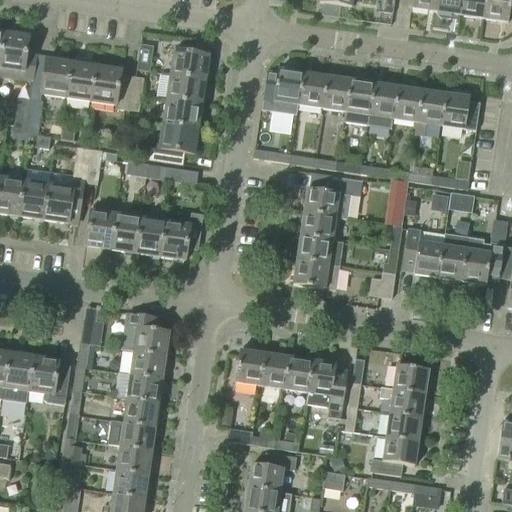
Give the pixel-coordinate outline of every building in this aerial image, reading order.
[(319,0),(319,4),(323,5),(340,7),(338,19),(358,21),(360,9),(351,8),(352,0),(319,0)] [(394,0),(381,0),(380,13),(393,15),(394,0)] [(436,13),(438,0),(413,0),(412,10),(436,13)] [(438,0),(436,13),(460,17),(462,0),(438,0)] [(486,0),(462,0),(460,17),(483,20),(486,0)] [(511,0),(486,0),(483,20),(508,24),(511,0)] [(323,5),(321,16),(338,19),(340,7),(323,5)] [(0,54),(0,78),(32,83),(35,60),(26,59),(29,37),(3,33),(0,54)] [(153,48),(140,46),(136,71),(149,73),(153,48)] [(170,76),(206,81),(209,56),(173,51),(170,76)] [(29,101),(24,134),(38,136),(43,97),(65,100),(70,64),(36,59),(37,56),(36,56),(35,60),(32,83),(29,101)] [(94,67),(70,64),(65,100),(89,103),(94,67)] [(94,67),(89,103),(115,107),(115,110),(125,112),(128,94),(131,78),(120,77),(121,71),(94,67)] [(295,119),(296,106),(301,74),(277,71),(275,87),(264,85),(260,113),(295,119)] [(325,78),(301,74),(296,106),(320,110),(325,78)] [(206,81),(170,76),(166,100),(202,105),(206,81)] [(143,80),(131,78),(128,94),(141,96),(143,80)] [(349,81),(325,78),(320,110),(345,113),(349,81)] [(345,113),(344,124),(366,127),(373,85),(349,81),(345,113)] [(373,85),(366,127),(390,131),(392,120),(396,88),(373,85)] [(420,92),(396,88),(392,120),(415,124),(420,92)] [(415,124),(416,124),(414,138),(424,140),(426,125),(439,127),(444,96),(420,92),(415,124)] [(128,94),(125,112),(138,114),(141,96),(128,94)] [(469,99),(444,96),(439,127),(475,133),(479,105),(468,103),(469,99)] [(24,134),(29,101),(17,100),(12,132),(24,134)] [(166,100),(162,125),(198,130),(202,105),(166,100)] [(198,130),(162,125),(158,150),(150,149),(149,161),(182,166),(184,154),(195,156),(198,130)] [(60,142),(73,143),(74,130),(61,129),(60,142)] [(24,134),(12,132),(11,146),(22,147),(24,134)] [(24,134),(22,147),(36,149),(48,151),(50,140),(37,138),(38,136),(24,134)] [(48,185),(43,222),(78,227),(85,186),(83,185),(88,152),(76,150),(70,188),(48,185)] [(253,151),(252,159),(288,165),(289,156),(253,151)] [(102,154),(88,152),(83,185),(85,186),(96,188),(102,154)] [(102,154),(101,162),(108,163),(115,165),(117,156),(109,155),(102,154)] [(289,156),(288,165),(312,169),(313,160),(289,156)] [(313,160),(312,169),(336,172),(337,163),(313,160)] [(337,163),(336,172),(359,176),(360,167),(337,163)] [(146,180),(148,167),(128,164),(126,177),(146,180)] [(160,169),(148,167),(146,180),(158,182),(160,169)] [(384,170),(360,167),(359,176),(383,179),(384,170)] [(196,187),(198,174),(166,169),(165,182),(196,187)] [(407,174),(384,170),(383,179),(406,183),(407,174)] [(407,174),(406,183),(430,186),(431,177),(407,174)] [(307,190),(303,213),(335,218),(335,220),(347,221),(350,197),(359,198),(361,185),(330,181),(330,177),(311,175),(308,190),(307,190)] [(454,181),(431,177),(430,186),(453,189),(454,181)] [(0,178),(0,215),(18,218),(23,182),(0,178)] [(454,181),(453,189),(468,192),(469,183),(454,181)] [(23,182),(18,218),(43,222),(48,185),(23,182)] [(433,197),(431,209),(445,211),(446,198),(433,197)] [(416,202),(406,201),(404,217),(414,218),(416,202)] [(109,251),(115,215),(90,211),(85,248),(109,251)] [(390,211),(389,222),(400,224),(402,212),(390,211)] [(335,218),(303,213),(300,238),(332,242),(335,220),(335,218)] [(164,222),(158,258),(185,262),(187,250),(198,252),(203,216),(191,214),(189,226),(164,222)] [(139,218),(115,215),(109,251),(134,255),(139,218)] [(164,222),(139,218),(134,255),(158,258),(164,222)] [(393,228),(389,251),(398,252),(402,229),(393,228)] [(408,231),(403,262),(402,272),(414,274),(414,275),(437,279),(444,236),(408,231)] [(445,236),(444,236),(437,279),(461,283),(468,239),(445,235),(445,236)] [(332,242),(300,238),(296,261),(339,268),(342,245),(331,243),(332,242)] [(468,239),(461,283),(486,286),(488,278),(499,280),(504,248),(489,246),(489,242),(468,239)] [(511,274),(511,249),(504,248),(499,280),(511,282),(507,310),(511,310),(511,277),(511,278),(511,274)] [(389,251),(386,275),(395,276),(398,252),(389,251)] [(339,268),(296,261),(293,286),(335,293),(339,268)] [(395,276),(386,275),(382,274),(381,281),(371,280),(369,297),(391,301),(395,276)] [(127,315),(122,352),(133,353),(165,357),(169,333),(155,331),(157,319),(127,315)] [(84,321),(80,345),(92,347),(96,322),(84,321)] [(0,352),(0,400),(2,401),(9,354),(0,352)] [(118,374),(130,376),(162,381),(165,357),(133,353),(122,352),(118,374)] [(259,387),(264,355),(239,352),(234,384),(259,387)] [(78,353),(76,368),(85,369),(88,354),(78,353)] [(34,357),(9,354),(2,401),(26,405),(27,394),(28,394),(34,357)] [(287,359),(264,355),(259,387),(283,391),(287,359)] [(47,405),(64,407),(69,368),(58,367),(58,361),(34,357),(28,394),(43,396),(43,402),(47,405)] [(287,359),(283,391),(306,394),(311,362),(287,359)] [(351,385),(360,386),(364,362),(355,361),(351,385)] [(311,362),(306,394),(304,407),(328,410),(327,419),(340,421),(347,373),(335,371),(335,366),(311,362)] [(396,367),(393,391),(425,396),(428,372),(396,367)] [(162,381),(130,376),(127,400),(159,405),(162,381)] [(75,377),(73,392),(82,394),(84,378),(75,377)] [(351,385),(348,409),(357,410),(360,386),(351,385)] [(425,396),(393,391),(381,390),(379,400),(391,402),(389,415),(421,420),(425,396)] [(68,415),(68,416),(78,418),(82,394),(73,392),(69,415),(68,415)] [(127,400),(123,424),(155,429),(159,405),(127,400)] [(357,410),(348,409),(344,433),(353,434),(357,410)] [(421,420),(389,415),(386,438),(418,443),(421,420)] [(78,418),(68,416),(65,439),(75,441),(77,427),(78,418)] [(228,417),(219,416),(217,428),(227,429),(228,417)] [(509,452),(511,452),(511,424),(502,423),(496,460),(508,462),(509,452)] [(123,424),(123,425),(113,424),(110,426),(108,444),(110,447),(120,448),(120,447),(152,452),(155,429),(123,424)] [(250,447),(252,438),(252,434),(228,430),(226,443),(250,447)] [(259,439),(252,438),(250,447),(274,451),(275,442),(276,434),(260,432),(259,439)] [(418,443),(386,438),(382,463),(371,462),(369,474),(400,479),(402,467),(414,468),(418,443)] [(65,439),(61,463),(85,467),(86,457),(81,456),(82,450),(74,449),(75,441),(65,439)] [(275,442),(274,451),(297,455),(299,446),(275,442)] [(333,447),(321,445),(319,456),(331,457),(333,447)] [(120,447),(120,448),(116,471),(148,476),(152,452),(120,447)] [(247,490),(279,495),(283,471),(294,472),(296,459),(265,455),(263,467),(251,465),(247,490)] [(333,474),(344,470),(340,457),(329,461),(333,474)] [(0,478),(8,480),(10,467),(0,465),(0,478)] [(61,469),(58,487),(76,489),(78,472),(61,469)] [(116,471),(113,495),(145,499),(148,476),(116,471)] [(322,490),(342,493),(344,478),(324,474),(322,490)] [(390,492),(391,483),(367,480),(366,488),(390,492)] [(391,483),(390,492),(413,496),(415,487),(391,483)] [(76,511),(80,490),(76,489),(58,487),(54,511),(76,511)] [(439,490),(415,487),(413,496),(437,499),(439,490)] [(511,490),(504,489),(501,504),(511,506),(511,490)] [(247,490),(244,511),(290,511),(293,497),(279,495),(247,490)] [(143,511),(145,499),(113,495),(110,511),(143,511)] [(309,511),(318,511),(320,501),(311,499),(309,511)]
